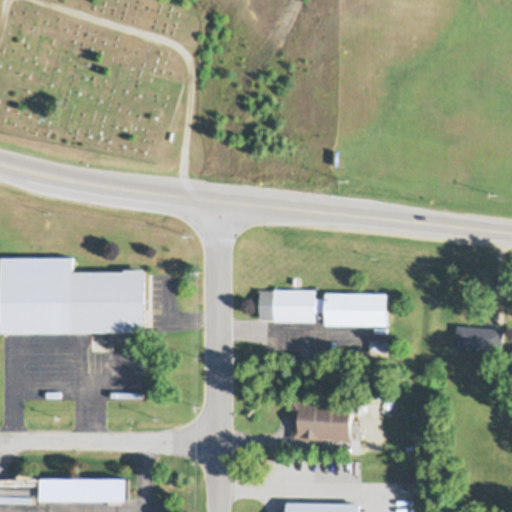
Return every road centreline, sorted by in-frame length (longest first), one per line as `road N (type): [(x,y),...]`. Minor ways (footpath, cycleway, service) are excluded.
road 1 (primary): [(511,232),(201,199)]
road 2 (residential): [(221,201),(219,511)]
road 3 (residential): [(219,442),(0,439)]
road 4 (primary): [(201,199),(0,165)]
